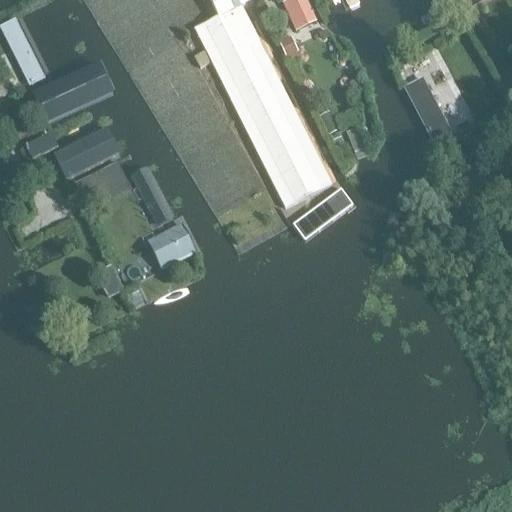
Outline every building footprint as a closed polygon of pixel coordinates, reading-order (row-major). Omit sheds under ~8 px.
[(0,34),(5,44),(58,17),(49,0),(38,0),(0,19),(0,34)] [(209,0),(216,15),(218,20),(220,23),(241,12),(253,6),(250,0),(208,0),(209,0)] [(294,0),(283,5),(291,24),(312,15),(305,0),(294,0)] [(241,12),(220,23),(218,20),(195,32),(285,210),(331,187),(241,12)] [(279,44),(286,60),(287,59),(299,54),(291,39),(279,44)] [(39,111),(92,84),(81,62),(28,89),(39,111)] [(401,90),(429,145),(448,135),(420,80),(401,90)] [(354,82),(347,86),(351,94),(358,90),(354,82)] [(51,137),(104,111),(96,93),(42,119),(51,137)] [(331,113),(318,119),(327,139),(340,132),(331,113)] [(355,130),(346,134),(357,161),(366,157),(355,130)] [(107,132),(54,158),(66,183),(120,157),(107,132)] [(343,133),(332,139),(337,149),(348,143),(343,133)] [(50,139),(28,150),(33,161),(56,150),(50,139)] [(149,177),(135,185),(157,228),(172,220),(149,177)] [(342,190),(297,227),(310,242),(355,205),(342,190)] [(181,228),(149,244),(147,245),(161,274),(196,256),(189,241),(181,228)] [(298,242),(290,228),(248,252),(256,266),(298,242)] [(74,232),(16,260),(23,275),(81,247),(74,232)] [(100,277),(112,303),(127,295),(115,270),(100,277)]
